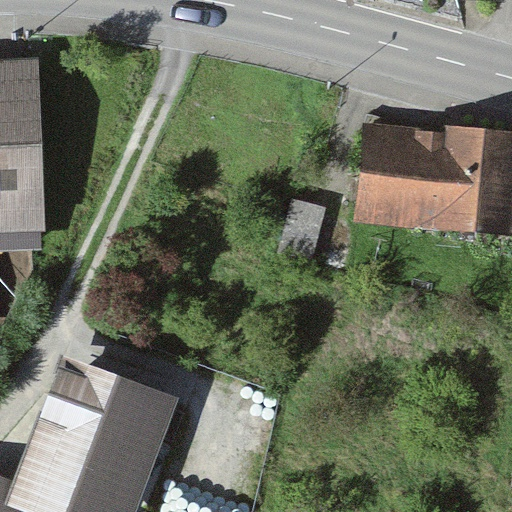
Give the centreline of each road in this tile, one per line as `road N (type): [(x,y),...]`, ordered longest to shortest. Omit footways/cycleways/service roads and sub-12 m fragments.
road 1 (track): [(0,401),(69,311),(180,50),(191,0)]
road 2 (secondary): [(511,77),(197,0)]
